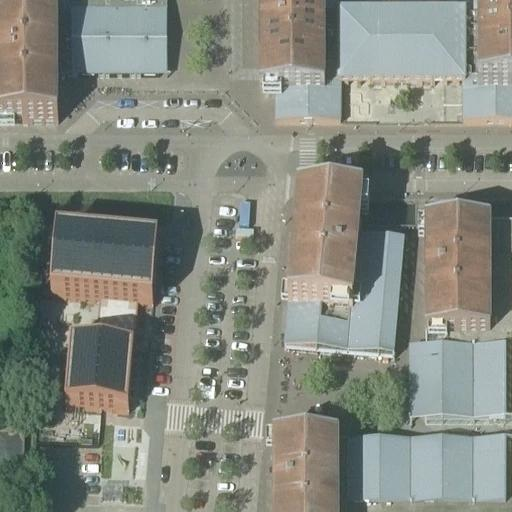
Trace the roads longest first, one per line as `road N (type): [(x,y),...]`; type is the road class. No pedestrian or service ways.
road 1 (residential): [(202,186),(171,511)]
road 2 (residential): [(245,511),(273,186)]
road 3 (residential): [(511,144),(260,145)]
road 4 (residential): [(273,186),(511,187)]
road 5 (residential): [(216,146),(0,145)]
road 6 (residential): [(0,186),(202,186)]
